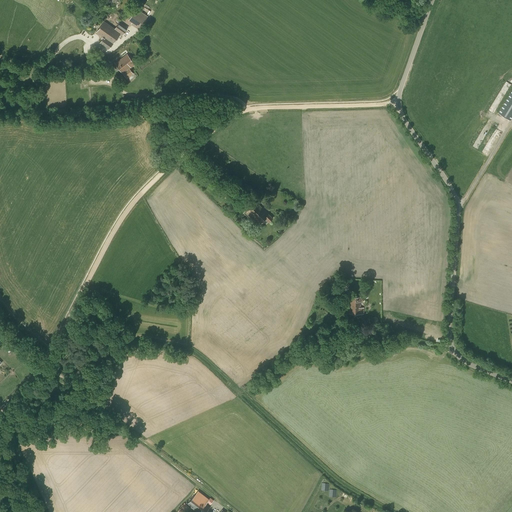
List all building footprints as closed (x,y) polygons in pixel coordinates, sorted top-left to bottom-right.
[(132,22),(131,24),(139,29),(151,11),(145,7),(142,12),(136,8),(129,20),(132,22)] [(101,39),(102,40),(100,43),(109,49),(120,34),(122,35),(127,29),(119,22),(115,29),(104,21),(96,32),(102,37),(101,39)] [(115,63),(123,73),(135,64),(127,54),(115,63)] [(107,78),(106,69),(98,70),(99,79),(107,78)] [(511,90),(498,113),(510,120),(511,116),(511,90)] [(221,184),(216,191),(227,200),(232,193),(221,184)] [(272,218),(256,202),(255,203),(248,210),(247,211),(259,223),(265,218),(269,221),(272,218)] [(349,296),(348,313),(363,314),(364,307),(361,307),(361,301),(362,301),(362,297),(349,296)] [(196,495),(200,497),(210,505),(213,500),(200,490),(197,488),(195,491),(197,493),(196,495)] [(187,504),(196,511),(205,511),(210,507),(194,494),(187,504)] [(178,511),(185,511),(183,510),(188,506),(185,503),(180,507),(181,508),(178,511)]
